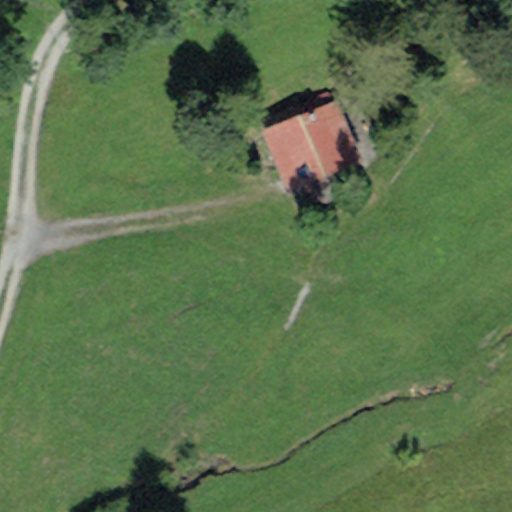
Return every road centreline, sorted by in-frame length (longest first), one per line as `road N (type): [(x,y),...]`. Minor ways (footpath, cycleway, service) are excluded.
road 1 (track): [(0,345),(18,281),(53,59),(99,0)]
road 2 (track): [(24,246),(266,190)]
